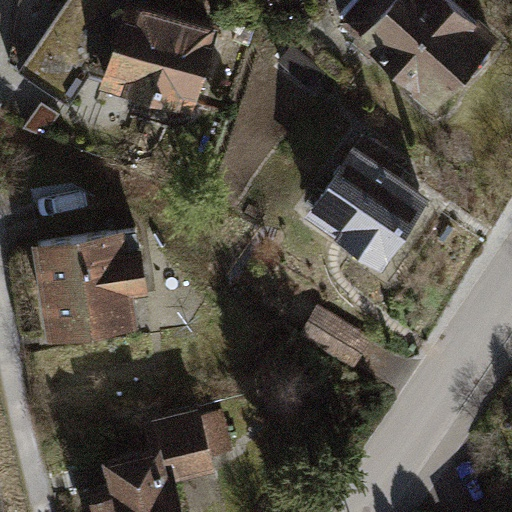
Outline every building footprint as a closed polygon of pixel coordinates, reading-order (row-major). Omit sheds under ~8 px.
[(130,3),(149,8),(151,0),(67,0),(20,69),(72,104),(90,79),(107,84),(130,3)] [(449,0),(392,0),(355,46),(446,121),(507,48),(449,0)] [(194,109),(217,28),(149,8),(130,3),(107,84),(194,109)] [(442,212),(351,152),(299,231),(390,292),(442,212)] [(122,237),(34,248),(48,348),(136,336),(132,308),(149,305),(143,258),(125,261),(122,237)] [(383,354),(319,312),(299,341),(363,384),(383,354)] [(79,503),(80,511),(184,511),(176,477),(212,469),(210,462),(230,457),(220,416),(201,421),(198,411),(143,424),(151,460),(101,472),(107,496),(79,503)]
